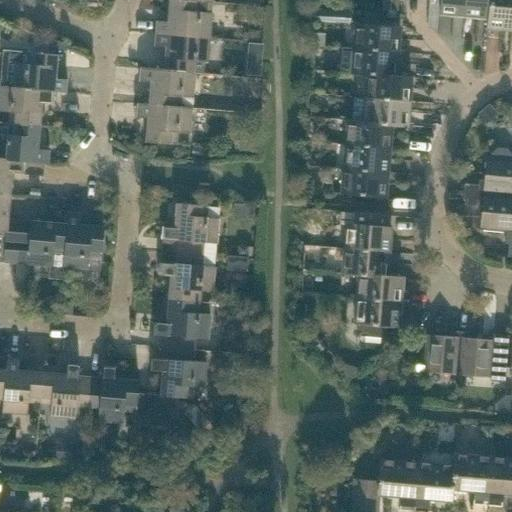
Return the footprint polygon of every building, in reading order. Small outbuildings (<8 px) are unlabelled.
[(201,2),(201,1),(188,0),(169,0),(167,22),(156,21),(155,33),(209,38),(212,13),(200,12),(201,2)] [(397,11),(398,0),(382,0),(382,9),(397,11)] [(464,16),(465,0),(440,0),(439,14),(464,16)] [(465,0),(464,16),(488,18),(489,0),(465,0)] [(511,23),(511,0),(489,0),(488,18),(487,28),(511,30),(511,23)] [(395,27),(396,24),(379,22),(378,25),(356,24),(353,48),(397,52),(399,27),(395,27)] [(207,62),(209,38),(155,33),(154,46),(165,47),(163,70),(194,73),(195,61),(207,62)] [(395,76),(397,52),(353,48),(351,73),(367,74),(395,76)] [(56,79),(58,55),(26,52),(25,64),(13,63),(11,87),(54,91),(54,92),(66,93),(67,80),(56,79)] [(163,70),(140,68),(139,81),(150,82),(148,104),(148,105),(179,108),(180,96),(192,97),(194,73),(163,70)] [(411,77),(395,76),(367,74),(365,97),(409,102),(411,77)] [(11,87),(0,85),(0,111),(9,112),(8,123),(40,126),(42,103),(53,104),(54,92),(54,91),(11,87)] [(407,126),(409,102),(365,97),(363,121),(363,122),(391,124),(391,125),(407,126)] [(148,105),(148,104),(137,103),(136,117),(147,118),(145,141),(176,144),(177,132),(189,133),(192,108),(179,108),(148,105)] [(363,122),(363,121),(347,120),(345,145),(389,149),(391,125),(391,124),(363,122)] [(38,149),(40,126),(8,123),(8,135),(0,134),(0,158),(24,161),(24,162),(48,164),(49,150),(38,149)] [(387,173),(389,149),(345,145),(343,169),(387,173)] [(511,155),(507,149),(497,148),(491,153),(490,157),(486,157),(484,180),(478,180),(478,185),(464,184),(463,192),(511,195),(511,159),(511,155)] [(0,158),(0,194),(10,196),(12,172),(23,173),(24,162),(24,161),(0,158)] [(385,197),(387,173),(343,169),(341,194),(385,197)] [(400,191),(400,200),(418,200),(419,192),(400,191)] [(511,195),(463,192),(463,200),(477,201),(476,206),(482,206),(480,230),(506,232),(505,243),(509,244),(508,256),(511,256),(511,195)] [(0,194),(0,231),(5,232),(4,250),(16,251),(19,220),(8,219),(10,196),(0,194)] [(206,218),(207,206),(176,203),(174,227),(162,226),(161,239),(173,240),(172,252),(214,255),(215,244),(216,244),(218,219),(206,218)] [(233,204),(232,218),(252,219),(253,206),(233,204)] [(79,225),(80,213),(67,212),(66,224),(67,224),(63,255),(62,267),(88,269),(88,257),(100,258),(103,227),(79,225)] [(66,224),(39,221),(19,220),(16,251),(28,252),(27,264),(51,266),(52,254),(63,255),(67,224),(66,224)] [(388,252),(390,228),(347,224),(344,249),(388,252)] [(386,276),(388,252),(344,249),(342,273),(358,275),(358,274),(386,277),(386,276)] [(213,267),(214,255),(172,252),(171,263),(159,262),(158,275),(170,276),(168,299),(199,302),(200,290),(212,291),(214,267),(213,267)] [(386,276),(386,277),(358,274),(358,275),(356,298),(400,302),(402,277),(386,276)] [(498,310),(500,284),(484,283),(483,309),(498,310)] [(398,327),(400,302),(356,298),(354,323),(361,324),(360,336),(384,338),(385,326),(398,327)] [(198,313),(199,302),(168,299),(166,323),(154,322),(153,335),(165,336),(164,347),(195,350),(196,338),(208,339),(210,314),(198,313)] [(460,332),(449,331),(443,331),(443,337),(425,335),(423,361),(415,360),(414,374),(422,375),(422,371),(456,374),(460,332)] [(476,339),(477,333),(460,332),(456,374),(490,377),(490,381),(505,382),(508,336),(493,335),(492,341),(476,339)] [(194,361),(195,350),(164,347),(163,359),(151,358),(150,371),(162,372),(160,395),(179,397),(191,398),(192,386),(204,387),(206,362),(194,361)] [(19,370),(20,358),(7,357),(6,369),(4,400),(3,400),(2,412),(27,414),(28,402),(39,403),(42,372),(19,370)] [(78,376),(80,364),(67,363),(65,374),(42,372),(39,403),(51,404),(50,416),(75,419),(76,407),(87,408),(90,377),(78,376)] [(115,379),(115,367),(102,366),(101,378),(90,377),(87,408),(99,409),(98,421),(123,423),(124,411),(135,412),(137,393),(138,380),(115,379)] [(160,395),(137,393),(135,412),(134,424),(177,427),(179,397),(160,395)] [(487,505),(491,457),(454,454),(453,466),(451,489),(452,489),(474,491),(472,504),(487,505)] [(511,494),(511,458),(491,457),(487,505),(501,506),(502,493),(511,494)] [(413,511),(417,463),(380,460),(378,482),(354,480),(352,500),(378,502),(378,495),(400,497),(399,510),(413,511)] [(451,489),(453,466),(417,463),(413,511),(425,511),(427,511),(428,499),(451,501),(452,489),(451,489)] [(376,511),(378,502),(352,500),(350,511),(376,511)]
